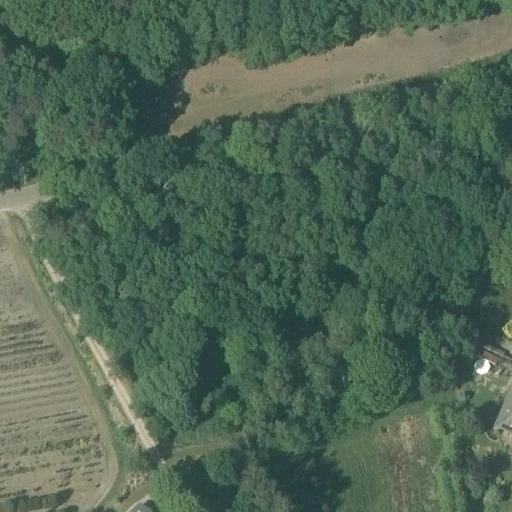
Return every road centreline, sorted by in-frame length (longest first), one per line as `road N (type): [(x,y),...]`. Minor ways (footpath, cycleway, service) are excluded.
road 1 (unclassified): [(0,198),(511,73)]
road 2 (track): [(15,194),(186,511)]
